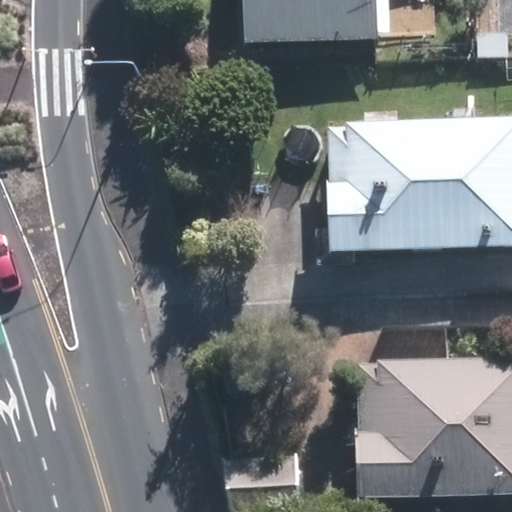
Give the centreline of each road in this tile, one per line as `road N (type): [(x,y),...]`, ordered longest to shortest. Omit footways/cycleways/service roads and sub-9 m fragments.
road 1 (secondary): [(64,0),(68,79),(133,511)]
road 2 (secondary): [(117,511),(0,271)]
